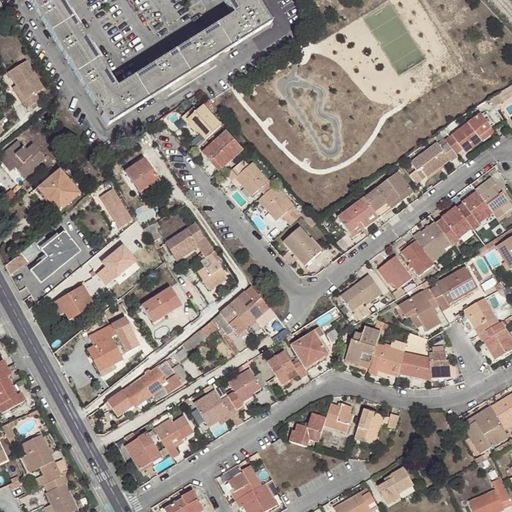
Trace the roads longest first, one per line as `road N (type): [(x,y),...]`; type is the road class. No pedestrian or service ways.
road 1 (residential): [(165,137),(291,287),(319,286),(507,148),(511,157)]
road 2 (residential): [(488,383),(460,396),(420,398),(339,380),(199,462)]
road 3 (residential): [(71,420),(241,287),(191,210)]
road 4 (residential): [(277,0),(290,22),(91,140)]
road 5 (residential): [(87,449),(268,341)]
road 6 (residential): [(91,140),(13,0)]
road 7 (tertiary): [(0,287),(71,420)]
